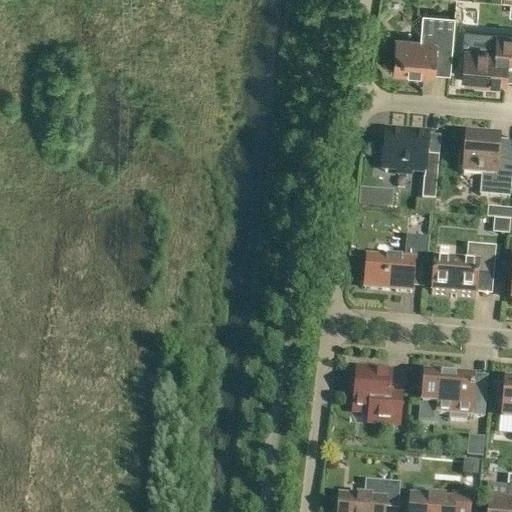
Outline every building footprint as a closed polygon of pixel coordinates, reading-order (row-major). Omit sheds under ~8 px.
[(433,77),(433,73),(434,55),(450,56),(450,64),(449,64),(449,65),(450,65),(449,73),(448,73),(448,74),(449,74),(451,56),(454,17),(453,17),(453,18),(454,18),(453,29),(447,28),(448,17),(422,15),(420,42),(396,40),(393,74),(433,77)] [(507,61),(511,61),(511,36),(496,35),(494,52),(464,49),(461,79),(465,79),(465,83),(467,85),(481,86),(483,84),(484,81),(505,83),(507,61)] [(425,173),(424,181),(422,200),(435,202),(438,158),(426,157),(428,135),(385,131),(383,151),(380,151),(379,163),(382,164),(382,170),(397,171),(397,173),(410,174),(410,172),(425,173)] [(498,141),(489,140),(466,138),(465,153),(460,153),(459,169),(464,169),(463,175),(482,177),(480,196),(509,198),(511,164),(511,163),(497,163),(498,141)] [(411,293),(412,288),(413,270),(425,271),(428,240),(406,238),(404,261),(367,257),(365,272),(361,272),(360,285),(364,286),(364,289),(411,293)] [(466,266),(451,265),(452,261),(436,259),(436,263),(434,263),(431,295),(475,299),(477,277),(493,278),(495,248),(467,246),(466,266)] [(352,412),(368,414),(367,423),(399,426),(402,397),(390,396),(392,374),(386,373),(386,371),(358,368),(358,371),(356,371),(355,381),(352,381),(348,384),(348,392),(351,395),(354,396),(352,412)] [(466,422),(466,417),(470,417),(473,381),(457,379),(458,376),(440,374),(439,378),(424,377),(421,405),(437,406),(436,414),(451,415),(450,420),(466,422)] [(499,419),(498,435),(511,435),(511,384),(505,384),(505,388),(501,387),(499,403),(504,403),(503,405),(502,420),(499,419)] [(467,437),(466,457),(482,459),(484,439),(467,437)] [(461,476),(477,477),(479,463),(463,462),(461,476)] [(511,511),(511,477),(508,477),(506,501),(489,500),(488,511),(511,511)] [(374,500),(364,499),(339,497),(338,510),(335,511),(383,511),(384,509),(397,510),(399,486),(376,484),(374,500)] [(453,501),(431,499),(410,498),(409,511),(469,511),(470,497),(453,496),(453,501)]
